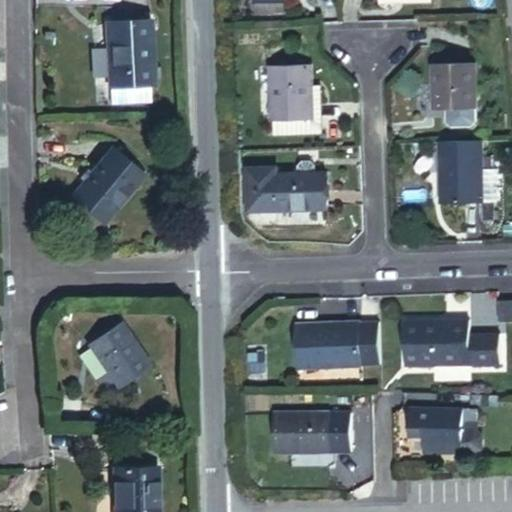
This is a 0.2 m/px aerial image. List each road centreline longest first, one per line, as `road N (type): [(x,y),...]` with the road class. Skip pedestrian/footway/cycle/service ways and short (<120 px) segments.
road 1 (residential): [(17,0),(18,276)]
road 2 (secondary): [(208,272),(201,0)]
road 3 (secondary): [(216,511),(208,272)]
road 4 (residential): [(380,268),(367,39)]
road 5 (residential): [(208,272),(18,276)]
road 6 (residential): [(208,272),(380,268)]
road 7 (residential): [(18,276),(21,442)]
road 8 (residential): [(380,268),(511,265)]
